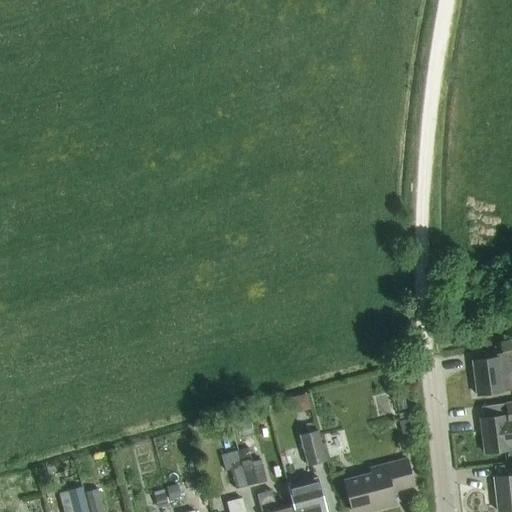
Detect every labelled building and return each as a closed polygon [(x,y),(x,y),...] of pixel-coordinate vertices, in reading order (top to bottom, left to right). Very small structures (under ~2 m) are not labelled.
[(498,358),(498,357),(472,361),(477,395),(511,390),(511,384),(510,373),(511,372),(511,340),(500,343),(503,357),(498,358)] [(511,402),(505,403),(506,415),(479,418),(484,454),(511,451),(511,450),(511,449),(511,402)] [(325,460),(317,430),(298,435),(307,465),(325,460)] [(237,451),(246,486),(264,481),(259,460),(250,463),(246,448),(237,451)] [(234,489),(246,486),(237,451),(219,455),(223,470),(229,468),(234,489)] [(352,511),(367,508),(367,511),(372,511),(396,506),(392,490),(414,485),(407,459),(370,468),(372,473),(344,480),(352,511)] [(511,463),(511,464),(511,466),(511,475),(494,477),(497,511),(511,510),(511,463)] [(293,503),(295,511),(328,511),(329,511),(320,477),(288,485),(293,503)] [(86,511),(78,481),(58,486),(62,503),(69,501),(71,511),(86,511)] [(178,485),(167,488),(170,500),(181,497),(178,485)] [(101,511),(95,488),(83,491),(88,511),(101,511)] [(295,511),(293,503),(276,507),(271,490),(257,494),(261,511),(266,511),(268,511),(267,511),(295,511)] [(246,511),(243,499),(228,503),(230,511),(246,511)]
